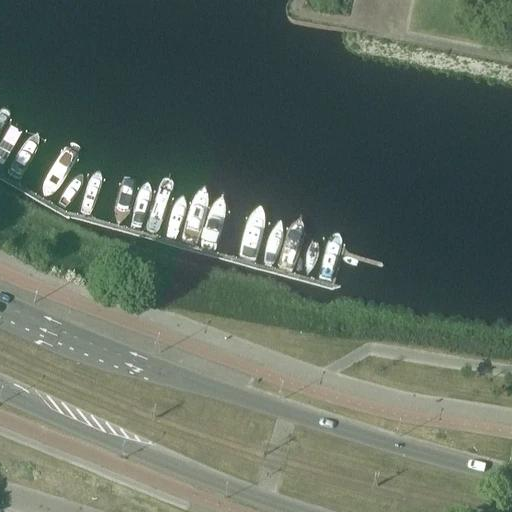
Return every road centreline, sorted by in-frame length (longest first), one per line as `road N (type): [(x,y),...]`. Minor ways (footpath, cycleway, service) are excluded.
road 1 (secondary): [(511,479),(158,375),(0,312)]
road 2 (secondary): [(0,391),(299,511)]
